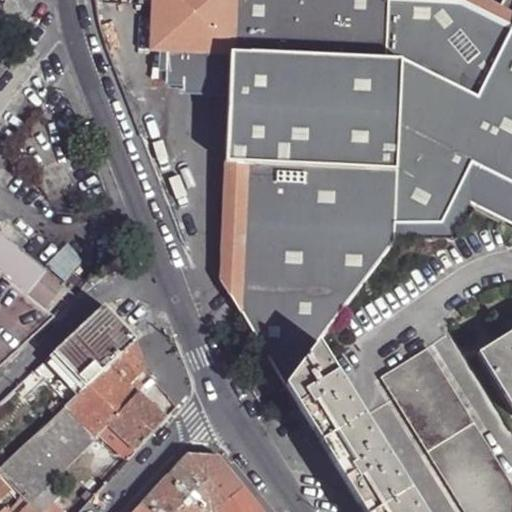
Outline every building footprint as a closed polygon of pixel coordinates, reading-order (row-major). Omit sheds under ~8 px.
[(139,0),(127,0),(127,8),(139,9),(139,0)] [(511,9),(503,5),(497,17),(494,23),(454,4),(391,1),(390,0),(142,0),(139,55),(154,56),(152,85),(169,86),(168,93),(216,96),(207,260),(284,387),(317,343),(353,293),(391,243),(445,243),(474,197),(511,216),(511,9)] [(494,23),(497,17),(462,0),(390,0),(391,1),(454,4),(494,23)] [(0,369),(79,296),(66,286),(0,232),(0,369)] [(75,275),(66,286),(79,296),(88,285),(75,275)] [(56,354),(80,381),(72,389),(78,396),(109,366),(136,342),(135,340),(129,334),(110,314),(105,308),(56,354)] [(511,410),(511,333),(478,355),(511,410)] [(109,366),(142,397),(144,395),(139,391),(142,388),(140,386),(135,382),(145,371),(136,342),(109,366)] [(421,511),(349,395),(317,343),(284,387),(302,416),(308,424),(362,511),(421,511)] [(511,511),(511,487),(428,351),(381,380),(461,511),(511,511)] [(56,354),(47,362),(77,397),(78,396),(72,389),(80,381),(56,354)] [(78,396),(77,397),(66,407),(96,437),(97,438),(114,456),(129,462),(167,421),(142,397),(109,366),(78,396)] [(0,467),(0,473),(21,496),(26,501),(56,474),(96,437),(66,407),(30,441),(0,467)] [(175,470),(168,478),(205,511),(262,511),(217,457),(188,456),(175,470)] [(0,502),(10,492),(17,499),(21,496),(0,473),(0,502)] [(28,504),(35,511),(57,511),(51,506),(63,495),(56,474),(26,501),(28,504)] [(205,511),(168,478),(152,495),(142,505),(149,511),(205,511)] [(89,505),(94,500),(89,494),(84,499),(89,505)]
